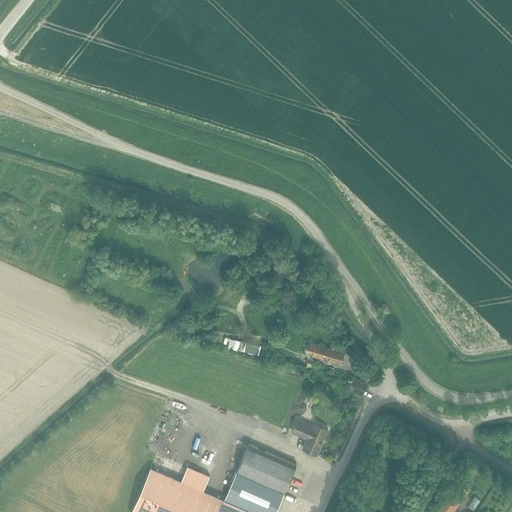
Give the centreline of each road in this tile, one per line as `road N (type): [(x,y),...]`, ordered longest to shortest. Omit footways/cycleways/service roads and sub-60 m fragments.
road 1 (unclassified): [(331,254),(283,202),(151,158),(0,87)]
road 2 (unclassified): [(511,393),(471,399),(436,391),(331,254)]
road 3 (unclassified): [(321,511),(368,410),(394,384)]
road 4 (unclassified): [(394,384),(331,254)]
road 5 (unclassified): [(511,412),(447,424),(394,384)]
